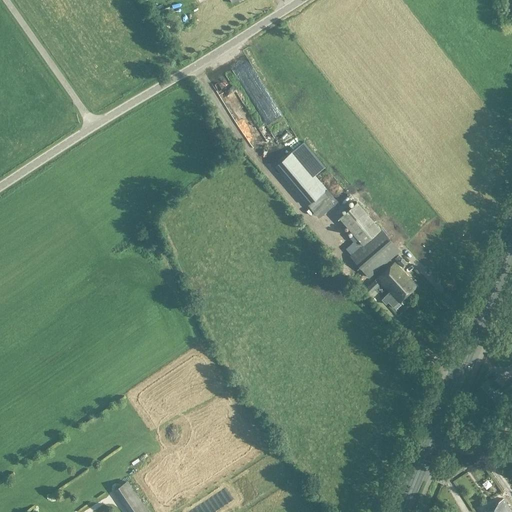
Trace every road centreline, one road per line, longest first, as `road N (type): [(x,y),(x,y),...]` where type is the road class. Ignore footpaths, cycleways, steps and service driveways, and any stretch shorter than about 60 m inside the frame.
road 1 (unclassified): [(0,187),(299,0)]
road 2 (primary): [(402,511),(511,246)]
